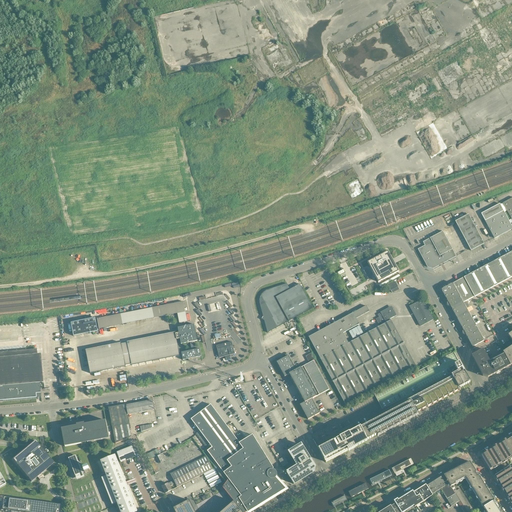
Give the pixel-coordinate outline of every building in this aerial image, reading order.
[(511,198),(503,203),(511,219),(509,221),(510,224),(511,222),(511,198)] [(511,226),(510,224),(500,204),(481,214),(494,238),(511,228),(511,226)] [(484,244),(469,214),(456,221),(457,224),(471,251),(484,244)] [(456,256),(443,232),(430,238),(423,242),(425,246),(418,249),(427,267),(433,269),(456,256)] [(388,252),(368,262),(370,268),(369,268),(374,278),(376,277),(378,282),(398,272),(395,265),(391,258),(388,252)] [(511,277),(511,269),(504,256),(491,263),(501,283),(511,277)] [(501,283),(491,263),(477,271),(487,290),(501,283)] [(487,290),(477,271),(463,278),(474,297),(475,297),(487,290)] [(474,297),(463,278),(453,283),(464,303),(474,297)] [(391,290),(398,287),(395,281),(388,284),(391,290)] [(469,312),(464,303),(453,283),(442,290),(448,302),(447,303),(447,304),(448,306),(449,306),(450,306),(457,318),(469,312)] [(313,308),(300,284),(290,289),(287,284),(266,290),(262,294),(260,297),(259,300),(259,303),(267,333),(313,308)] [(433,320),(422,300),(410,306),(421,326),(433,320)] [(390,319),(397,316),(391,306),(380,312),(381,313),(378,315),(379,317),(376,319),(380,326),(348,343),(343,333),(359,324),(356,319),(369,311),(366,306),(353,313),(309,337),(345,405),(416,366),(390,319)] [(484,341),(469,312),(457,318),(464,330),(462,331),(462,332),(463,335),(465,335),(466,334),(472,347),(484,341)] [(87,320),(89,333),(98,332),(95,318),(87,320)] [(180,356),(177,340),(180,339),(181,344),(190,343),(192,350),(181,352),(183,360),(193,358),(194,360),(196,359),(196,358),(201,357),(200,349),(194,350),(193,342),(198,341),(194,324),(178,328),(179,333),(176,334),(175,332),(127,342),(127,343),(121,344),(121,343),(86,350),(88,364),(90,374),(126,367),(126,366),(132,364),(132,366),(138,364),(180,356)] [(235,354),(232,342),(216,346),(219,358),(235,354)] [(511,346),(510,348),(503,352),(504,354),(510,365),(511,364),(511,346)] [(40,389),(38,364),(36,349),(26,350),(0,352),(0,400),(36,397),(35,393),(40,393),(40,390),(40,389)] [(487,378),(510,365),(504,354),(490,361),(483,349),(472,355),(483,376),(487,378)] [(306,355),(309,361),(314,357),(312,352),(306,355)] [(459,388),(470,382),(454,352),(374,395),(382,409),(388,406),(390,410),(413,398),(414,400),(365,426),(366,428),(363,430),(362,428),(361,428),(367,440),(377,435),(378,436),(419,414),(418,412),(460,390),(459,388)] [(329,390),(313,361),(296,370),(288,356),(277,362),(285,377),(290,374),(292,378),(291,378),(302,399),(303,398),(305,402),(300,405),(308,420),(320,413),(312,399),(329,390)] [(132,404),(134,414),(154,410),(152,400),(132,404)] [(128,415),(126,405),(126,404),(108,408),(115,444),(129,438),(131,437),(130,429),(131,429),(128,415)] [(273,469),(267,458),(267,457),(263,450),(262,450),(259,445),(253,435),(240,443),(236,439),(226,425),(211,405),(191,419),(199,430),(212,447),(207,451),(224,473),(221,476),(226,482),(226,483),(223,487),(236,505),(239,508),(242,511),(246,511),(247,511),(249,511),(257,507),(286,489),(282,485),(277,479),(276,478),(277,476),(277,473),(276,471),(273,469)] [(106,421),(85,424),(84,423),(77,425),(77,426),(62,429),(65,447),(109,439),(106,421)] [(349,451),(368,441),(361,428),(360,427),(357,428),(348,433),(342,436),(322,446),(318,449),(319,449),(324,459),(325,462),(326,462),(348,450),(349,451)] [(511,437),(510,439),(504,443),(500,444),(494,448),(491,450),(485,454),(482,456),(490,470),(491,469),(499,482),(501,485),(505,491),(507,494),(511,500),(511,501),(511,437)] [(35,441),(12,460),(31,482),(44,471),(53,463),(35,441)] [(314,472),(315,467),(301,445),(290,452),(293,457),(298,466),(287,473),(294,484),(314,472)] [(121,462),(136,456),(132,447),(117,453),(121,462)] [(150,457),(160,453),(158,448),(148,452),(150,457)] [(165,460),(162,453),(156,456),(159,463),(165,460)] [(82,469),(76,455),(68,458),(77,480),(84,477),(83,473),(85,473),(90,471),(88,466),(83,468),(83,469),(82,469)] [(128,491),(126,486),(126,484),(123,477),(124,477),(123,477),(120,470),(121,470),(120,470),(115,456),(101,461),(107,475),(106,475),(107,476),(102,478),(112,505),(118,503),(117,503),(118,504),(121,511),(136,511),(137,511),(132,498),(132,497),(131,498),(129,491),(128,491)] [(177,487),(212,469),(206,456),(170,474),(177,487)] [(279,460),(283,467),(288,463),(287,461),(284,457),(279,460)] [(159,472),(152,458),(149,460),(155,474),(159,472)] [(398,466),(400,471),(419,463),(417,458),(398,466)] [(494,500),(476,471),(470,462),(444,475),(451,486),(456,484),(455,482),(466,477),(481,502),(480,503),(483,508),(494,500)] [(373,478),(375,483),(394,475),(392,471),(373,478)] [(451,486),(444,475),(427,486),(432,494),(441,489),(452,507),(460,501),(453,491),(454,490),(451,486)] [(170,487),(173,486),(173,485),(174,485),(173,482),(171,482),(162,487),(165,494),(171,491),(170,487)] [(351,490),(353,494),(372,487),(370,482),(351,490)] [(415,507),(433,496),(432,494),(427,486),(426,484),(411,494),(411,492),(399,500),(398,499),(394,501),(395,504),(400,511),(404,511),(414,506),(415,507)] [(473,509),(460,489),(460,488),(459,488),(457,490),(456,489),(454,490),(453,491),(460,501),(467,511),(470,511),(473,510),(473,509)] [(330,503),(333,507),(350,497),(347,493),(330,503)] [(3,498),(2,510),(3,510),(19,511),(59,511),(60,511),(61,505),(58,505),(23,500),(20,500),(5,498),(3,498)] [(501,511),(494,501),(494,500),(483,508),(485,511),(501,511)] [(195,511),(189,501),(173,509),(174,511),(242,511),(239,508),(236,505),(234,502),(221,511),(195,511)]
